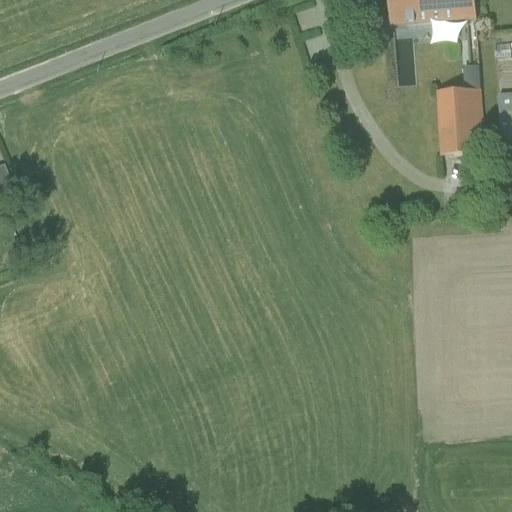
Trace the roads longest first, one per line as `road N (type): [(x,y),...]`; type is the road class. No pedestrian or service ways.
road 1 (unclassified): [(0,92),(238,0)]
road 2 (unknown): [(320,0),(382,135),(425,177),(469,190)]
